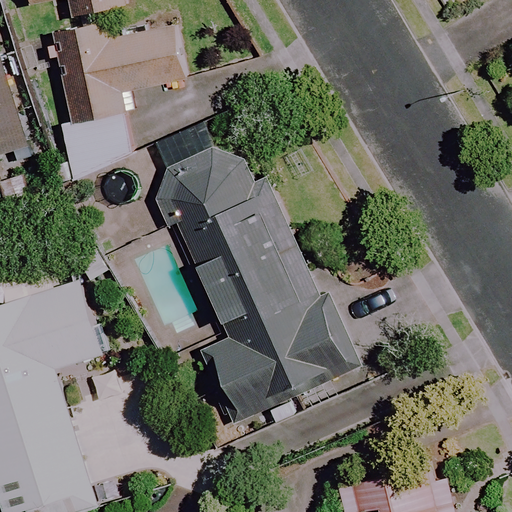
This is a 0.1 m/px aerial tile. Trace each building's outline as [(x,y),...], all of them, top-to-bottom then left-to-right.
[(126,8),(124,0),(61,0),(66,20),(126,8)] [(112,37),(111,24),(56,31),(70,131),(130,123),(127,102),(191,93),(182,28),(112,37)] [(0,157),(29,148),(0,58),(0,157)] [(217,171),(198,131),(143,158),(232,340),(210,351),(240,414),(291,389),(304,415),(377,379),(336,294),(322,300),(251,154),(217,171)] [(102,355),(79,283),(0,307),(0,498),(4,511),(26,511),(52,504),(54,511),(86,511),(98,508),(54,370),(102,355)] [(404,504),(395,473),(350,485),(356,511),(452,511),(447,492),(404,504)]
